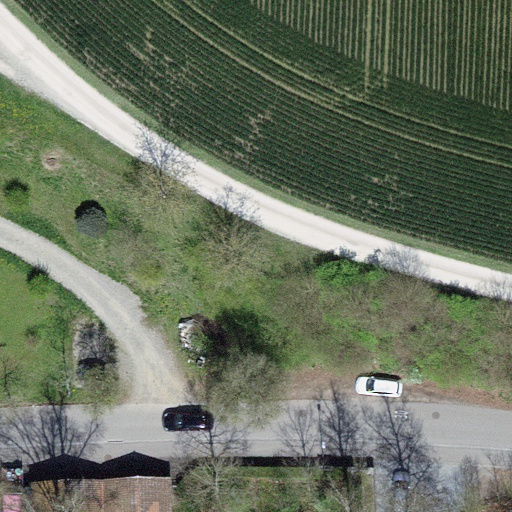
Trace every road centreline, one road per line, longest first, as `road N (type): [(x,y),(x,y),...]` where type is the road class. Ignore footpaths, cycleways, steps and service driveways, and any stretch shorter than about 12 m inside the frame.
road 1 (unclassified): [(511,287),(314,234),(209,186),(83,105),(0,24)]
road 2 (tertiary): [(511,430),(367,418),(0,427)]
